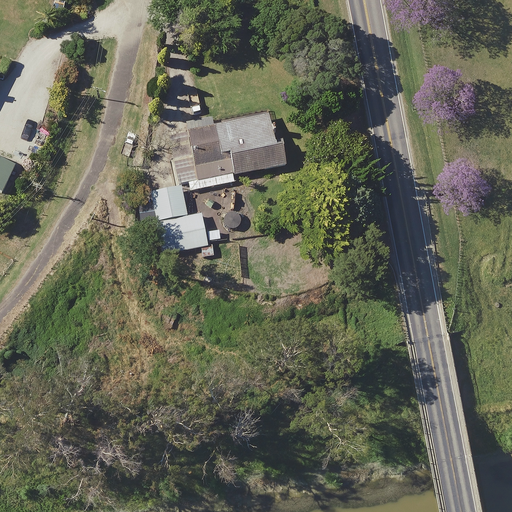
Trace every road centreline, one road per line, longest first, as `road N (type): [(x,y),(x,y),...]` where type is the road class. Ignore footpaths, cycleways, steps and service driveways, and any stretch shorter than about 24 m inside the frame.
road 1 (trunk): [(366,0),(462,511)]
road 2 (unclassified): [(156,0),(140,91),(115,166),(84,228),(0,332)]
